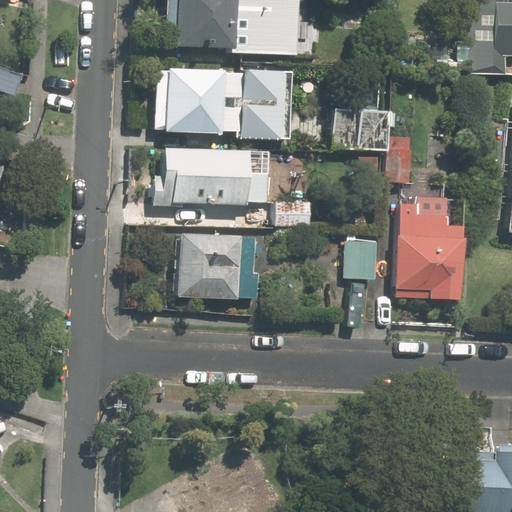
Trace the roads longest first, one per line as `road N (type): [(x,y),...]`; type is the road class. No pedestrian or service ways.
road 1 (residential): [(85,357),(511,376)]
road 2 (residential): [(85,357),(101,0)]
road 3 (residential): [(78,511),(85,357)]
